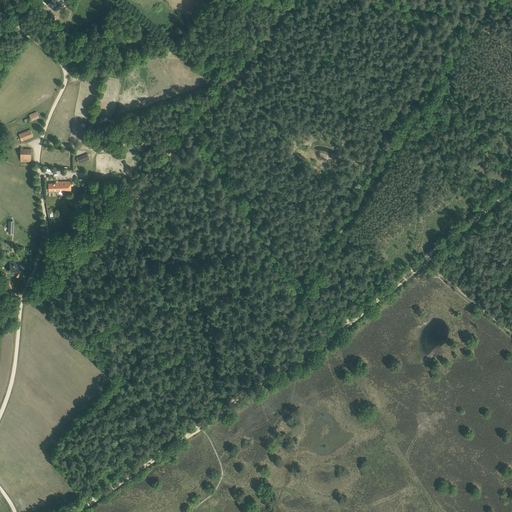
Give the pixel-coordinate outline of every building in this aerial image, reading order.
[(57,8),(55,6),(54,5),(57,3),(54,0),(50,0),(47,3),(52,8),(54,10),(57,8)] [(29,115),(31,120),(39,117),(37,112),(29,115)] [(31,129),(19,133),(21,140),(33,136),(31,129)] [(20,161),(31,161),(31,149),(20,148),(20,161)] [(90,158),(88,153),(76,157),(78,163),(90,158)] [(56,181),(56,183),(48,183),(48,190),(56,190),(71,190),(71,181),(56,181)] [(82,199),(74,200),(76,209),(84,207),(82,199)] [(18,276),(24,268),(20,264),(19,265),(14,261),(10,261),(10,270),(14,273),(18,276)] [(14,287),(11,282),(6,273),(2,276),(10,289),(14,287)]
